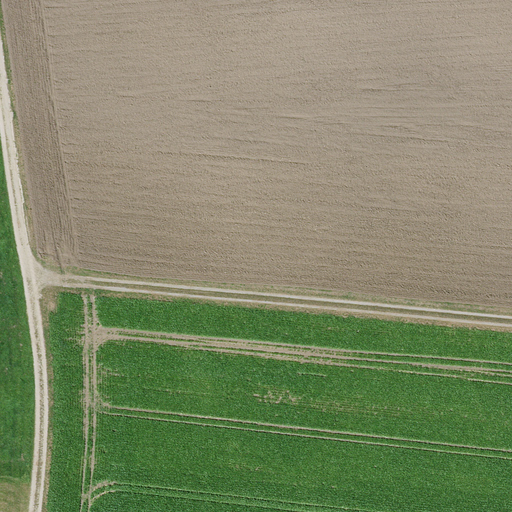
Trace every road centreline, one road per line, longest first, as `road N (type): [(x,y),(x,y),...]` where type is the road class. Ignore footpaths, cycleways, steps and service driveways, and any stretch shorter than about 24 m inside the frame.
road 1 (track): [(32,276),(511,322)]
road 2 (track): [(35,511),(43,427),(32,276)]
road 3 (track): [(0,54),(32,276)]
